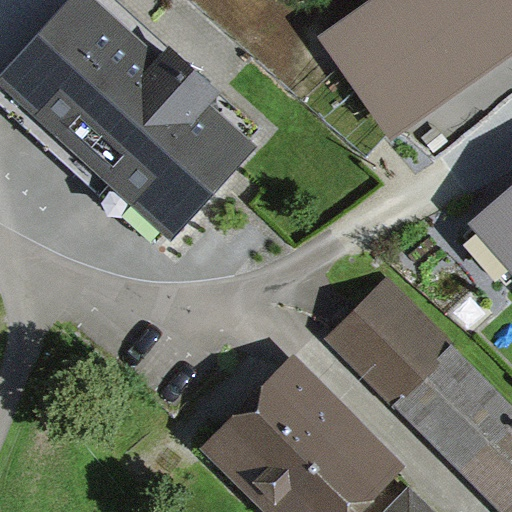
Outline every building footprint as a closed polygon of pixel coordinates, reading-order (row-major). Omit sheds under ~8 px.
[(0,0),(0,103),(118,210),(134,192),(182,235),(272,135),(121,0),(0,0)] [(511,0),(381,0),(427,62),(511,0)] [(511,187),(466,227),(510,278),(511,276),(511,187)] [(511,511),(511,410),(386,282),(332,335),(506,511),(511,511)] [(370,511),(410,471),(297,362),(212,449),(277,511),(370,511)] [(427,511),(408,494),(390,511),(427,511)]
